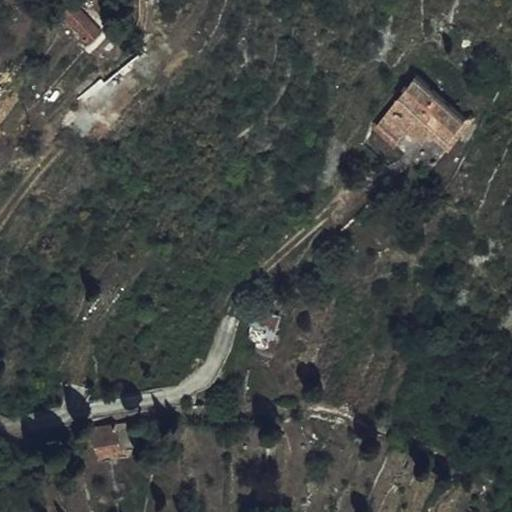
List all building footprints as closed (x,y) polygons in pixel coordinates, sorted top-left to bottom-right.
[(57,11),(86,36),(93,29),(99,34),(107,26),(101,20),(95,26),(66,2),(57,11)] [(477,115),(419,71),(373,130),(396,147),(408,131),(424,142),(431,133),(451,149),(477,115)] [(253,339),(264,342),(273,315),(280,302),(274,301),(272,313),(260,310),(253,339)] [(280,302),(273,315),(264,342),(259,364),(276,368),(283,336),(276,334),(283,303),(280,302)] [(105,463),(114,461),(127,458),(121,429),(98,436),(105,463)]
